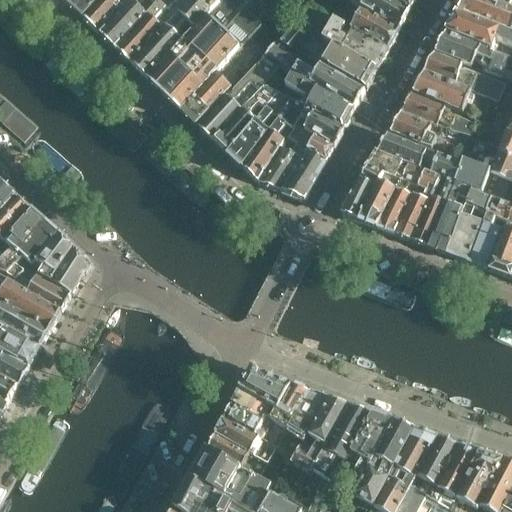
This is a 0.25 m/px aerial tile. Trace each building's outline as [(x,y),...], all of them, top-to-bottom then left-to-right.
[(0,0),(0,28),(33,59),(48,43),(1,0),(0,0)] [(103,0),(69,0),(65,5),(83,22),(84,22),(103,0)] [(103,0),(84,22),(98,36),(131,0),(103,0)] [(117,53),(147,20),(139,12),(148,3),(156,10),(165,0),(136,0),(101,39),(117,53)] [(133,68),(194,0),(165,0),(156,10),(147,20),(117,53),(133,68)] [(266,53),(252,39),(262,29),(251,18),(263,5),(256,0),(227,0),(222,6),(215,0),(194,0),(133,68),(197,129),(242,79),(236,74),(243,67),(249,72),(266,53)] [(410,13),(389,0),(367,0),(366,2),(363,0),(341,0),(363,12),(400,33),(410,13)] [(417,0),(389,0),(410,13),(417,0)] [(511,12),(480,0),(467,0),(459,15),(511,35),(511,12)] [(511,0),(480,0),(511,12),(511,0)] [(321,16),(325,9),(314,3),(309,9),(321,16)] [(311,36),(327,19),(321,16),(309,9),(294,27),(311,36)] [(388,54),(400,33),(363,12),(351,33),(388,54)] [(511,35),(459,15),(447,36),(492,53),(496,43),(511,48),(511,35)] [(388,54),(351,33),(333,23),(321,42),(378,74),(389,54),(388,54)] [(321,42),(311,36),(294,27),(282,40),(279,44),(367,93),(378,74),(321,42)] [(486,68),(492,53),(447,36),(436,55),(435,56),(491,77),(493,71),(486,68)] [(366,96),(319,70),(315,78),(299,69),(303,61),(277,47),(263,62),(279,71),(293,79),(355,114),(366,96)] [(55,57),(53,58),(52,60),(52,64),(53,66),(55,69),(59,73),(95,107),(105,95),(69,62),(65,59),(61,57),(59,57),(55,57)] [(468,93),(475,76),(433,59),(424,76),(468,93)] [(215,145),(242,114),(234,107),(251,88),(260,94),(264,89),(279,71),(263,62),(200,131),(215,145)] [(443,112),(444,108),(460,114),(468,93),(424,76),(412,96),(402,115),(401,115),(431,128),(432,127),(437,129),(472,140),(478,126),(453,116),(443,112)] [(355,114),(293,79),(286,90),(311,104),(306,113),(308,114),(344,134),(355,114)] [(256,125),(250,119),(260,107),(266,112),(278,97),(264,89),(260,94),(242,114),(215,145),(229,159),(256,125)] [(134,153),(149,138),(106,97),(92,113),(134,153)] [(269,137),(262,132),(273,117),(280,122),(293,105),(278,97),(266,112),(256,125),(229,159),(243,172),(269,137)] [(0,123),(19,140),(30,127),(0,101),(0,123)] [(269,137),(243,172),(259,187),(282,152),(289,142),(296,131),(308,114),(306,113),(293,105),(280,122),(269,137)] [(344,134),(308,114),(296,131),(313,140),(334,152),(344,134)] [(427,136),(431,128),(401,115),(401,116),(390,134),(419,147),(432,150),(436,139),(427,136)] [(282,196),(305,155),(313,140),(296,131),(289,142),(300,148),(293,158),(282,152),(259,187),(282,196)] [(511,134),(507,132),(498,153),(511,158),(511,134)] [(437,157),(430,155),(388,138),(378,156),(411,169),(426,174),(430,176),(437,157)] [(325,167),(334,152),(313,140),(305,155),(325,167)] [(33,147),(34,153),(74,189),(78,189),(84,182),(84,175),(44,142),(38,141),(33,147)] [(144,155),(191,199),(196,203),(200,205),(203,206),(207,206),(210,205),(211,203),(210,198),(209,196),(206,192),(202,187),(155,143),(144,155)] [(474,160),(478,151),(468,147),(464,156),(474,160)] [(490,175),(507,182),(511,183),(511,158),(498,153),(493,167),(490,175)] [(304,204),(325,167),(305,155),(282,196),(304,204)] [(403,184),(411,169),(378,156),(369,171),(386,177),(403,184)] [(440,204),(432,201),(431,201),(412,244),(430,251),(456,186),(454,186),(462,166),(438,157),(437,157),(430,176),(441,180),(447,183),(440,204)] [(465,212),(453,207),(457,196),(470,201),(473,193),(482,196),(490,175),(493,167),(485,164),(482,172),(462,164),(462,166),(454,186),(456,186),(430,251),(448,258),(465,212)] [(395,238),(413,202),(404,198),(410,187),(418,190),(426,174),(411,169),(403,184),(378,232),(395,238)] [(378,194),(386,177),(369,171),(361,185),(378,194)] [(412,244),(431,201),(432,201),(441,180),(430,176),(426,174),(418,190),(413,202),(395,238),(412,244)] [(511,282),(511,278),(511,199),(502,195),(507,182),(490,175),(482,196),(494,201),(511,207),(511,216),(508,226),(504,238),(490,274),(511,282)] [(378,232),(403,184),(386,177),(378,194),(361,226),(378,232)] [(0,216),(16,199),(0,185),(0,216)] [(359,230),(361,226),(378,194),(361,185),(351,203),(347,200),(335,221),(359,230)] [(89,195),(89,198),(90,200),(90,203),(92,205),(93,207),(95,209),(134,247),(137,249),(140,249),(141,249),(145,247),(147,246),(149,243),(150,239),(150,238),(150,235),(148,233),(109,195),(106,193),(104,192),(102,191),(99,190),(97,190),(94,190),(92,190),(89,190),(89,193),(89,195)] [(469,266),(484,228),(471,223),(474,213),(487,218),(494,201),(482,196),(473,193),(470,201),(465,212),(448,258),(469,266)] [(0,238),(6,243),(32,214),(16,199),(0,216),(0,238)] [(504,238),(492,233),(496,221),(508,226),(511,216),(511,207),(494,201),(487,218),(484,228),(469,266),(490,274),(504,238)] [(0,274),(2,276),(47,227),(32,214),(6,243),(15,251),(6,261),(0,257),(0,274)] [(37,264),(61,239),(47,227),(2,276),(19,285),(26,277),(17,270),(25,260),(34,268),(37,264)] [(51,285),(75,252),(61,239),(37,264),(45,268),(39,278),(51,285)] [(73,297),(87,273),(91,266),(75,252),(51,285),(73,297)] [(326,272),(328,276),(330,278),(335,281),(341,284),(407,308),(413,291),(348,267),(341,265),(335,264),(333,264),(328,266),(326,269),(326,272)] [(51,285),(39,278),(30,273),(26,277),(19,285),(16,288),(63,314),(73,297),(51,285)] [(63,314),(16,288),(19,285),(2,276),(0,274),(0,286),(1,286),(7,290),(0,302),(0,303),(52,333),(63,314)] [(0,303),(0,328),(41,351),(52,333),(0,303)] [(481,335),(485,324),(429,303),(425,314),(481,335)] [(110,321),(66,399),(67,401),(67,403),(68,404),(69,406),(70,407),(72,408),(73,409),(75,409),(77,409),(79,409),(80,409),(82,408),(84,407),(128,325),(129,324),(128,322),(128,320),(127,319),(126,318),(125,316),(124,315),(122,315),(121,314),(119,314),(118,314),(116,315),(114,316),(113,317),(112,318),(111,319),(110,321)] [(511,346),(511,330),(497,325),(491,339),(511,346)] [(0,358),(28,374),(41,351),(0,328),(0,358)] [(28,374),(0,358),(0,380),(18,391),(28,374)] [(276,414),(291,388),(255,374),(253,374),(252,374),(251,375),(250,376),(240,394),(276,414)] [(0,422),(18,391),(0,380),(0,422)] [(268,438),(275,425),(289,433),(310,396),(291,388),(276,414),(273,420),(264,436),(257,433),(262,425),(233,408),(224,422),(275,452),(278,454),(282,445),(268,438)] [(138,440),(137,444),(137,446),(138,449),(138,451),(139,452),(140,452),(141,453),(143,453),(145,453),(147,452),(148,451),(152,448),(155,444),(182,398),(168,389),(141,435),(138,440)] [(276,414),(240,394),(233,408),(262,425),(266,416),(273,420),(276,414)] [(306,443),(328,403),(310,396),(289,433),(282,445),(278,454),(294,463),(301,452),(294,448),(299,439),(306,443)] [(314,475),(349,411),(328,403),(306,443),(301,452),(294,463),(295,464),(291,470),(296,473),(297,470),(312,478),(309,483),(319,489),(324,481),(314,475)] [(346,467),(372,419),(349,411),(314,475),(324,481),(319,489),(317,493),(331,501),(337,488),(335,487),(346,467)] [(39,487),(41,486),(75,426),(75,425),(75,424),(75,423),(75,422),(74,421),(73,420),(67,417),(66,417),(65,417),(64,417),(63,418),(62,419),(61,420),(61,421),(27,478),(27,480),(27,481),(27,482),(28,484),(29,485),(30,486),(31,487),(32,488),(34,488),(35,488),(37,488),(38,488),(39,487)] [(363,482),(394,427),(372,419),(346,467),(356,473),(354,477),(363,482)] [(275,452),(224,422),(216,438),(266,466),(275,452)] [(371,511),(374,508),(414,434),(394,427),(363,482),(354,497),(370,506),(366,511),(371,511)] [(416,480),(437,443),(414,434),(374,508),(380,511),(397,511),(411,489),(416,480)] [(266,466),(216,438),(208,452),(258,481),(266,466)] [(437,491),(440,485),(459,451),(437,443),(416,480),(428,486),(437,491)] [(460,496),(480,459),(459,451),(440,485),(460,496)] [(293,511),(266,496),(270,488),(258,481),(208,452),(191,481),(243,511),(293,511)] [(511,511),(511,469),(501,466),(480,459),(460,496),(451,511),(511,511)] [(243,511),(191,481),(174,511),(173,511),(243,511)] [(443,495),(437,491),(428,486),(422,496),(438,504),(443,495)] [(450,511),(438,504),(422,496),(411,489),(397,511),(450,511)] [(104,500),(97,511),(114,511),(118,506),(117,505),(117,503),(116,502),(115,501),(114,500),(113,499),(111,498),(110,498),(108,498),(107,499),(105,499),(104,500)]
